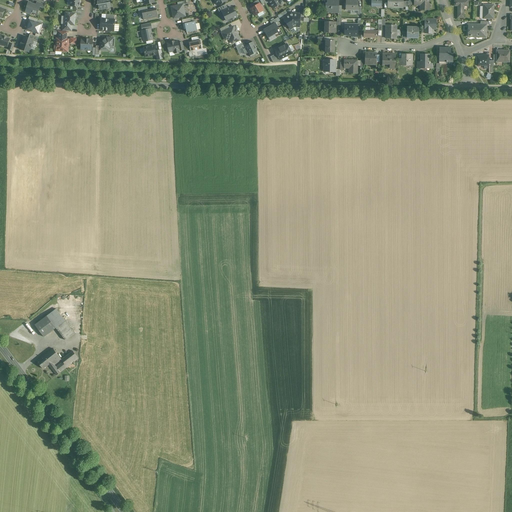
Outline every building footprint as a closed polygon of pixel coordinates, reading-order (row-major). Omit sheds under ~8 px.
[(109,3),(109,0),(99,0),(100,2),(97,2),(97,5),(96,5),(98,5),(99,10),(108,8),(107,3),(110,3),(110,2),(109,3)] [(213,0),(218,8),(226,5),(230,3),(228,0),(213,0)] [(268,0),(273,11),(282,6),(279,0),(268,0)] [(338,0),(333,0),(327,0),(327,12),(338,12),(338,11),(338,6),(338,0)] [(358,0),(346,0),(346,10),(358,11),(358,7),(358,0)] [(429,0),(413,0),(414,5),(422,5),(422,10),(429,10),(429,0)] [(454,0),(454,5),(458,5),(458,18),(464,18),(464,5),(468,5),(468,0),(454,0)] [(31,12),(37,14),(40,7),(40,6),(36,5),(29,2),(25,12),(31,14),(31,12)] [(185,16),(185,14),(183,4),(171,7),(174,18),(185,16)] [(218,8),(218,10),(220,13),(222,12),(228,9),(226,5),(218,8)] [(254,17),(263,13),(259,5),(252,8),(250,9),(254,17)] [(493,5),(484,5),(483,18),(493,19),(493,5)] [(234,13),(232,9),(231,7),(222,12),(225,18),(226,18),(228,21),(237,17),(235,12),(234,13)] [(158,17),(157,10),(156,9),(142,12),(143,20),(158,17)] [(75,13),(73,13),(66,13),(65,25),(74,25),(75,13)] [(291,31),(295,28),(301,29),(301,13),(292,13),(283,19),(291,31)] [(110,32),(111,31),(114,31),(114,20),(101,19),(100,30),(107,31),(108,32),(110,32)] [(436,20),(425,19),(424,27),(424,33),(425,33),(432,34),(432,33),(430,33),(430,29),(436,29),(436,20)] [(26,30),(39,34),(42,24),(36,22),(29,20),(26,30)] [(195,22),(190,23),(185,24),(187,32),(190,31),(190,32),(193,31),(194,31),(197,30),(195,22)] [(336,22),(326,22),(325,33),(336,33),(336,22)] [(358,24),(347,24),(347,30),(344,30),(344,35),(351,36),(351,37),(358,37),(358,28),(358,24)] [(279,31),(275,25),(263,31),(268,41),(278,36),(276,33),(279,31)] [(396,26),(386,25),(386,38),(396,39),(396,26)] [(480,25),(468,25),(468,36),(486,36),(486,29),(480,29),(480,25)] [(240,40),(239,37),(237,33),(237,32),(236,29),(235,30),(234,26),(222,32),(224,38),(227,37),(229,38),(232,44),(240,40)] [(418,27),(407,27),(407,31),(407,38),(418,38),(418,27)] [(376,31),(370,30),(370,28),(369,28),(366,28),(365,28),(365,30),(364,30),(364,38),(376,38),(376,36),(377,36),(377,35),(376,35),(376,31)] [(150,29),(143,31),(142,31),(144,42),(152,40),(150,29)] [(58,39),(61,39),(67,39),(67,38),(60,38),(60,35),(61,31),(58,31),(58,39)] [(5,46),(7,47),(9,43),(10,39),(7,38),(7,37),(3,36),(0,35),(0,44),(1,45),(0,45),(5,47),(5,46)] [(30,35),(29,38),(33,40),(33,42),(37,43),(38,37),(30,35)] [(20,49),(29,52),(33,42),(33,40),(29,38),(24,37),(22,42),(21,42),(21,44),(21,45),(20,49)] [(109,47),(111,47),(113,47),(114,38),(107,38),(100,43),(100,50),(109,51),(109,47)] [(68,40),(65,39),(56,39),(56,45),(55,46),(55,49),(56,50),(56,51),(67,52),(68,47),(68,44),(69,44),(68,44),(68,40)] [(82,40),(82,41),(81,49),(87,50),(87,49),(92,49),(92,40),(89,40),(85,39),(85,40),(82,40)] [(200,40),(195,41),(189,43),(191,51),(202,49),(200,40)] [(330,40),(326,40),(326,52),(334,52),(334,40),(332,40),(331,40),(330,40)] [(180,52),(178,46),(177,42),(174,42),(173,42),(171,42),(171,43),(167,44),(169,52),(174,51),(174,53),(180,52)] [(238,52),(246,48),(246,47),(245,43),(236,47),(238,52)] [(251,58),(259,54),(254,43),(246,47),(246,48),(251,58)] [(154,46),(150,46),(144,48),(146,57),(156,54),(154,46)] [(276,55),(280,62),(292,55),(287,46),(275,52),(276,55)] [(451,48),(439,48),(439,62),(446,62),(452,63),(453,54),(452,54),(451,54),(451,48)] [(509,51),(496,51),(496,55),(497,55),(496,62),(509,62),(509,51)] [(376,53),(365,53),(365,64),(376,65),(376,53)] [(395,54),(383,54),(382,56),(382,62),(382,64),(390,64),(390,69),(395,69),(395,54)] [(413,54),(404,54),(404,57),(402,57),(401,57),(401,59),(401,61),(402,61),(402,66),(412,66),(413,54)] [(429,54),(420,54),(420,62),(420,67),(422,67),(433,68),(433,62),(429,62),(429,54)] [(274,64),(280,62),(276,55),(271,58),(274,64)] [(488,55),(477,56),(477,66),(489,66),(488,55)] [(335,60),(325,60),(325,72),(335,72),(335,60)] [(357,61),(344,60),(344,62),(344,68),(349,68),(349,73),(357,74),(357,61)] [(39,220),(41,148),(12,147),(10,219),(39,220)] [(58,309),(35,325),(43,337),(57,328),(64,339),(74,332),(58,309)] [(43,368),(49,364),(55,360),(61,356),(55,347),(37,359),(43,368)] [(59,365),(55,360),(49,364),(57,374),(80,358),(75,351),(63,359),(64,361),(59,365)]
